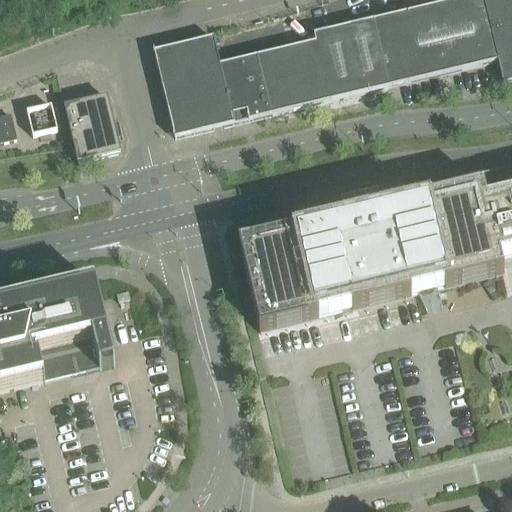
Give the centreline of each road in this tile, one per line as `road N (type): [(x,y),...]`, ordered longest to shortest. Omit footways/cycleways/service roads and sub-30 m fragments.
road 1 (tertiary): [(511,113),(362,131),(155,179)]
road 2 (tertiary): [(170,219),(352,175),(511,156)]
road 3 (unclassified): [(227,491),(233,426),(193,246),(170,219)]
road 4 (unclassified): [(170,219),(165,253),(208,428),(204,480)]
road 5 (residential): [(329,511),(511,467)]
road 6 (tertiary): [(0,257),(170,219)]
road 7 (tertiary): [(155,179),(0,216)]
road 8 (unclassified): [(155,179),(118,32)]
road 9 (unclassified): [(118,32),(249,0)]
road 10 (unclassified): [(0,75),(118,32)]
